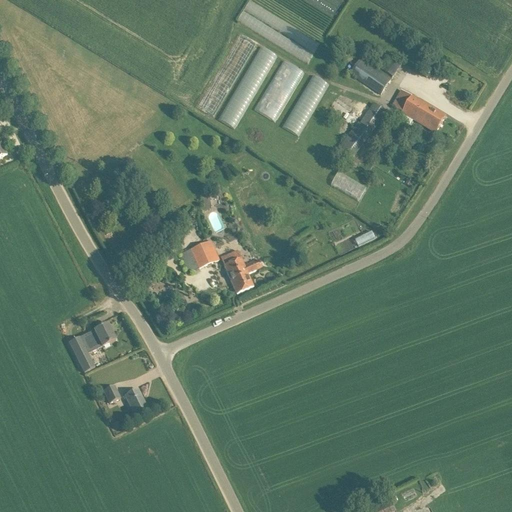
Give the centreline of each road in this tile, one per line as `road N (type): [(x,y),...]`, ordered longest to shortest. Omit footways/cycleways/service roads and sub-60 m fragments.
road 1 (unclassified): [(158,354),(399,244),(511,71)]
road 2 (unclassified): [(158,354),(68,213),(0,78)]
road 3 (unclassified): [(237,511),(158,354)]
